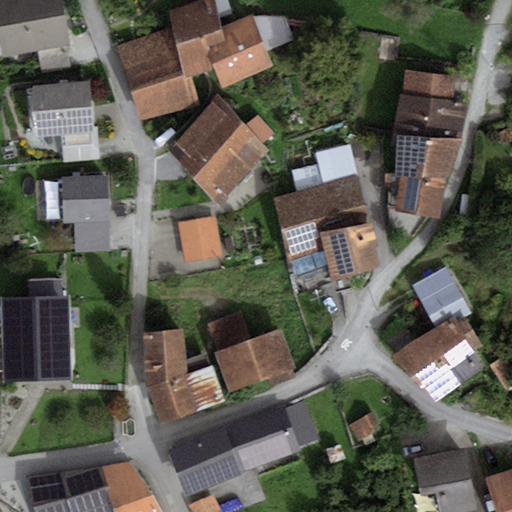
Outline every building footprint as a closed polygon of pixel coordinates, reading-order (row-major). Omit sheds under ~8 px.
[(61,0),(20,0),(0,3),(0,36),(3,57),(69,48),(61,0)] [(215,0),(204,0),(170,12),(175,27),(190,76),(214,67),(223,86),(274,66),(253,15),(224,26),(215,0)] [(175,27),(117,45),(140,122),(189,107),(199,101),(190,76),(175,27)] [(453,75),(406,70),(393,133),(398,134),(395,176),(400,177),(394,211),(440,218),(447,180),(463,138),(468,102),(452,100),(453,75)] [(90,88),(33,90),(35,138),(64,137),(65,161),(93,160),(90,88)] [(220,105),(170,153),(218,202),(267,154),(220,105)] [(109,179),(64,181),(66,226),(79,225),(80,253),(112,251),(109,179)] [(337,188),(280,201),(294,267),(332,258),(326,231),(346,226),(337,188)] [(217,216),(178,222),(185,263),(223,257),(217,216)] [(346,226),(326,231),(332,258),(338,279),(383,269),(372,221),(346,226)] [(439,273),(417,287),(444,331),(454,325),(474,354),(485,350),(468,324),(482,318),(459,278),(446,284),(439,273)] [(66,300),(1,301),(2,381),(67,380),(66,300)] [(444,331),(406,357),(439,406),(487,373),(474,354),(454,325),(444,331)] [(280,330),(218,351),(231,390),(293,369),(280,330)] [(184,332),(144,335),(147,378),(162,422),(224,401),(213,368),(187,376),(184,332)] [(306,408),(226,435),(242,480),(301,460),(298,451),(319,444),(306,408)] [(364,450),(387,437),(375,418),(353,431),(364,450)] [(226,435),(169,454),(184,499),(242,480),(226,435)] [(471,458),(418,464),(421,495),(441,493),(442,511),(457,511),(477,510),(471,458)] [(161,511),(129,463),(98,469),(111,511),(161,511)] [(111,511),(98,469),(28,484),(36,511),(111,511)] [(511,511),(511,475),(483,483),(490,511),(511,511)]
